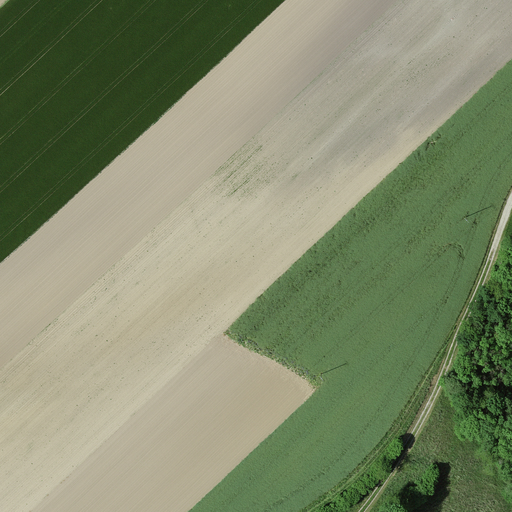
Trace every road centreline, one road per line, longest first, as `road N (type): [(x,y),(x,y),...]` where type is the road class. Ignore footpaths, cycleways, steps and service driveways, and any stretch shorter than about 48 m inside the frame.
road 1 (track): [(511,198),(405,460),(355,511)]
road 2 (track): [(313,511),(444,369)]
